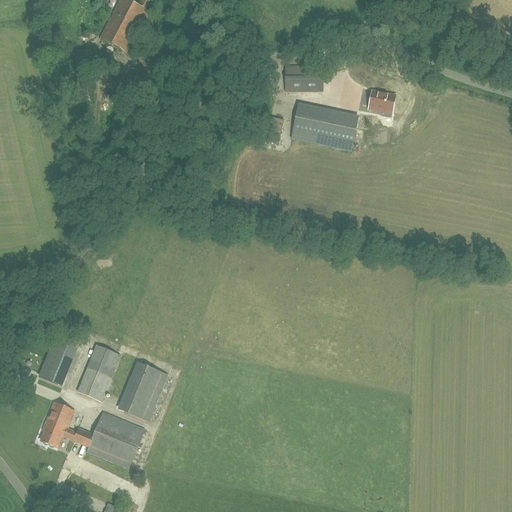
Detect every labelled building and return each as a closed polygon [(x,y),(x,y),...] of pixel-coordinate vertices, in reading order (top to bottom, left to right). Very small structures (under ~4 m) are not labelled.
[(126,53),(152,2),(147,0),(140,0),(137,7),(124,0),(119,0),(99,39),(126,53)] [(93,79),(96,54),(78,52),(75,77),(93,79)] [(323,92),(323,68),(285,68),(285,92),(323,92)] [(162,99),(168,76),(138,69),(132,92),(162,99)] [(369,110),(392,115),(396,96),(373,92),(371,98),(370,104),(369,110)] [(404,106),(406,94),(397,92),(395,104),(404,106)] [(292,141),(353,152),(357,135),(352,134),(356,117),(298,106),(292,141)] [(272,118),(267,142),(279,145),(284,121),(272,118)] [(70,334),(73,328),(66,324),(63,329),(70,334)] [(54,340),(39,378),(62,387),(77,349),(54,340)] [(101,403),(121,357),(98,347),(78,393),(101,403)] [(148,423),(167,377),(143,366),(124,413),(148,423)] [(128,470),(145,431),(103,413),(94,436),(78,430),(77,433),(67,429),(74,413),(55,404),(45,427),(47,428),(41,442),(57,449),(62,437),(89,448),(87,452),(128,470)] [(111,479),(107,488),(134,500),(139,491),(111,479)]
